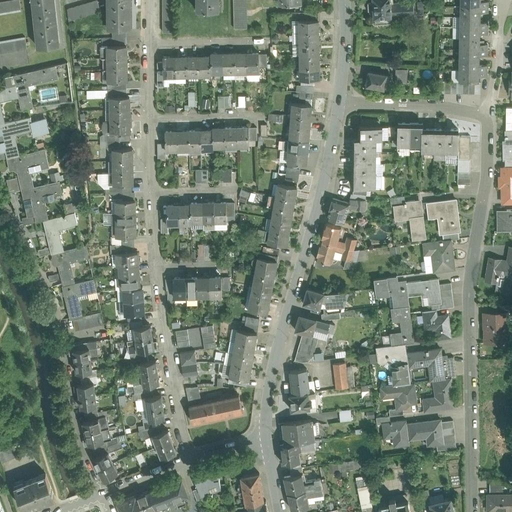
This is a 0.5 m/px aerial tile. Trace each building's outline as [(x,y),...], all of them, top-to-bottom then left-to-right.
[(19,0),(9,0),(2,1),(4,13),(21,10),(19,0)] [(54,0),(32,0),(36,30),(35,30),(35,31),(36,31),(38,47),(59,44),(54,0)] [(97,0),(96,0),(91,2),(94,12),(101,10),(97,0)] [(130,0),(107,0),(108,27),(130,27),(130,0)] [(197,0),(197,10),(219,10),(218,0),(197,0)] [(390,0),(372,0),(373,18),(392,16),(391,7),(390,0)] [(404,6),(391,7),(392,16),(424,14),(424,1),(404,2),(404,6)] [(91,2),(85,3),(89,14),(94,12),(91,2)] [(85,3),(79,5),(83,16),(89,14),(85,3)] [(79,5),(73,7),(77,18),(83,16),(79,5)] [(488,7),(460,6),(460,17),(480,17),(480,12),(488,12),(488,7)] [(73,7),(67,9),(69,20),(77,18),(73,7)] [(480,17),(460,17),(460,27),(488,28),(488,22),(480,22),(480,17)] [(318,20),(299,20),(300,32),(319,32),(318,20)] [(488,28),(460,27),(460,38),(480,39),(480,33),(488,34),(488,28)] [(319,32),(300,32),(300,43),(300,44),(319,44),(319,32)] [(25,37),(8,40),(10,51),(27,49),(25,37)] [(480,39),(460,38),(460,49),(488,49),(488,44),(480,44),(480,39)] [(8,40),(0,41),(0,53),(10,51),(8,40)] [(319,44),(300,44),(300,56),(319,55),(319,44)] [(126,45),(108,45),(108,46),(102,46),(102,58),(108,58),(108,57),(126,57),(126,45)] [(488,49),(460,49),(459,59),(479,60),(479,55),(487,55),(488,49)] [(224,72),(223,53),(211,54),(211,56),(211,73),(212,73),(223,72),(224,72)] [(235,72),(235,53),(223,53),(224,72),(223,72),(224,78),(235,78),(235,72)] [(247,72),(247,53),(235,53),(235,72),(247,72)] [(259,53),(247,53),(247,72),(259,72),(259,66),(259,54),(259,53)] [(267,54),(259,54),(259,66),(267,66),(267,54)] [(319,55),(300,56),(300,67),(319,67),(319,55)] [(199,56),(187,57),(188,75),(199,75),(199,56)] [(211,56),(199,56),(199,75),(212,75),(212,73),(211,73),(211,56)] [(126,57),(108,57),(108,58),(108,60),(104,60),(104,69),(127,69),(126,57)] [(175,57),(163,57),(163,62),(164,71),(164,76),(176,76),(175,57)] [(187,57),(175,57),(176,76),(188,75),(187,57)] [(479,60),(459,59),(459,70),(487,71),(487,65),(479,65),(479,60)] [(44,67),(5,76),(7,86),(16,84),(18,94),(21,108),(32,106),(27,82),(47,77),(44,67)] [(319,67),(300,67),(301,79),(320,79),(319,67)] [(127,69),(104,69),(103,69),(104,81),(105,81),(107,81),(126,81),(127,81),(127,69)] [(407,69),(395,69),(395,84),(407,84),(407,69)] [(487,71),(459,70),(459,81),(479,81),(479,76),(487,76),(487,71)] [(386,74),(369,71),(368,78),(366,78),(365,84),(367,84),(367,85),(388,89),(391,76),(386,75),(386,74)] [(126,81),(107,81),(108,89),(126,89),(126,81)] [(459,81),(451,81),(451,93),(481,94),(481,82),(479,81),(459,81)] [(7,86),(0,87),(0,122),(5,122),(0,99),(0,97),(18,94),(16,84),(7,86)] [(86,89),(86,97),(106,96),(106,88),(86,89)] [(126,89),(108,89),(108,97),(126,97),(126,89)] [(108,97),(106,97),(106,109),(111,109),(129,109),(129,97),(126,97),(108,97)] [(305,104),(293,103),(292,115),(310,117),(311,105),(305,104)] [(129,109),(111,109),(111,120),(111,121),(130,120),(129,109)] [(282,114),(269,113),(269,120),(282,121),(282,114)] [(310,117),(292,115),(291,127),(309,128),(310,117)] [(5,122),(0,122),(0,141),(0,142),(0,151),(6,150),(7,156),(18,154),(13,131),(33,126),(32,122),(31,116),(5,122)] [(45,119),(32,122),(33,126),(35,134),(48,131),(45,119)] [(130,120),(111,121),(111,120),(104,121),(105,121),(103,123),(103,127),(104,130),(105,132),(105,133),(107,132),(111,132),(111,133),(130,132),(130,120)] [(410,123),(398,123),(397,145),(410,145),(410,123)] [(422,123),(410,123),(410,145),(422,145),(422,129),(422,123)] [(382,127),(360,126),(360,138),(376,139),(382,139),(382,127)] [(237,127),(225,128),(225,146),(237,146),(237,127)] [(249,127),(237,127),(237,146),(249,146),(249,140),(249,128),(249,127)] [(309,128),(291,127),(290,138),(308,140),(309,128)] [(225,128),(213,128),(213,130),(213,147),(225,146),(225,128)] [(257,128),(249,128),(249,140),(257,139),(257,128)] [(434,129),(422,129),(422,145),(422,151),(434,151),(434,129)] [(446,130),(434,129),(434,151),(446,151),(446,130)] [(511,129),(511,130),(506,130),(506,141),(503,141),(504,160),(506,160),(511,159),(511,129)] [(189,130),(177,131),(178,149),(189,149),(189,130)] [(201,130),(189,130),(189,149),(201,149),(201,130)] [(213,130),(201,130),(201,149),(213,149),(213,147),(213,130)] [(459,130),(446,130),(446,151),(458,151),(458,148),(458,142),(458,136),(459,130)] [(177,131),(165,131),(165,143),(165,150),(166,150),(178,149),(177,131)] [(130,132),(111,133),(111,132),(107,132),(107,135),(102,135),(102,140),(107,140),(107,141),(120,140),(130,140),(130,132)] [(308,140),(290,138),(289,141),(284,140),(284,150),(289,150),(307,152),(308,140)] [(360,138),(354,138),(354,150),(376,151),(376,139),(360,138)] [(165,143),(157,143),(158,157),(166,157),(166,150),(165,150),(165,143)] [(18,154),(7,156),(8,157),(7,157),(9,167),(17,165),(19,176),(21,182),(22,188),(34,185),(31,170),(49,166),(45,148),(18,154)] [(133,160),(132,148),(114,148),(114,160),(133,160)] [(307,152),(289,150),(288,162),(306,164),(307,152)] [(376,151),(354,150),(354,162),(376,163),(376,151)] [(133,160),(114,160),(114,172),(133,172),(133,160)] [(376,163),(354,162),(354,174),(375,175),(376,163)] [(511,165),(506,166),(504,166),(504,177),(502,177),(502,196),(503,196),(511,195),(511,165)] [(299,169),(287,167),(286,173),(298,175),(299,169)] [(51,178),(60,177),(59,169),(50,171),(51,178)] [(114,172),(109,172),(110,184),(133,184),(133,172),(114,172)] [(354,174),(353,174),(353,187),(368,187),(376,187),(376,175),(375,175),(354,174)] [(19,176),(8,179),(9,185),(21,182),(19,176)] [(34,185),(22,188),(22,189),(24,198),(26,206),(28,215),(35,213),(37,221),(44,219),(49,218),(43,194),(62,190),(60,180),(34,185)] [(21,182),(9,185),(10,191),(22,189),(22,188),(21,182)] [(297,187),(278,184),(276,196),(295,199),(297,187)] [(368,187),(353,187),(353,194),(367,195),(368,187)] [(251,193),(241,190),(239,195),(249,198),(251,193)] [(132,192),(122,192),(110,192),(110,198),(111,198),(111,200),(112,200),(116,200),(134,200),(134,192),(132,192)] [(511,195),(503,196),(503,204),(511,203),(511,195)] [(295,199),(276,196),(276,198),(269,196),(267,206),(274,207),(293,210),(295,199)] [(404,196),(390,198),(391,206),(394,206),(405,204),(404,202),(405,202),(404,196)] [(349,203),(333,198),(329,210),(330,210),(328,217),(344,222),(348,207),(349,203)] [(365,200),(350,198),(349,203),(348,207),(364,209),(365,200)] [(456,199),(427,203),(429,215),(441,213),(443,233),(458,231),(460,231),(456,199)] [(135,212),(135,200),(134,200),(116,200),(112,200),(112,212),(135,212)] [(405,202),(404,202),(405,204),(394,206),(396,219),(410,217),(413,238),(425,237),(421,204),(415,204),(415,200),(405,202)] [(203,202),(191,202),(191,204),(191,221),(192,223),(191,223),(191,227),(203,227),(203,221),(203,202)] [(214,202),(203,202),(203,221),(203,229),(215,229),(215,221),(214,202)] [(227,202),(214,202),(215,221),(227,221),(227,215),(227,203),(227,202)] [(235,203),(227,203),(227,215),(235,215),(235,203)] [(191,204),(179,205),(179,223),(191,223),(192,223),(191,221),(191,204)] [(179,205),(167,205),(167,218),(167,223),(168,223),(179,223),(179,205)] [(293,210),(274,207),(272,219),(291,222),(293,210)] [(511,209),(507,210),(507,213),(497,213),(497,231),(510,231),(510,233),(511,233),(511,209)] [(49,218),(44,219),(50,246),(52,252),(64,249),(58,226),(77,221),(75,211),(49,218)] [(135,212),(112,212),(113,224),(136,223),(135,212)] [(28,215),(23,217),(25,223),(37,221),(35,213),(28,215)] [(291,222),(272,219),(270,230),(289,233),(291,222)] [(136,223),(113,224),(113,236),(117,236),(121,236),(134,236),(136,236),(136,223)] [(341,228),(326,223),(321,241),(354,250),(357,240),(347,237),(345,243),(338,240),(341,228)] [(289,233),(270,230),(268,242),(287,245),(289,233)] [(458,231),(443,233),(444,240),(451,239),(459,238),(458,231)] [(444,240),(423,242),(425,254),(432,253),(433,263),(453,260),(451,239),(444,240)] [(321,241),(316,259),(331,263),(335,250),(343,253),(341,258),(346,260),(351,262),(357,261),(357,260),(358,261),(361,250),(354,250),(321,241)] [(134,243),(121,243),(122,252),(134,251),(134,243)] [(64,249),(52,252),(54,261),(57,263),(58,263),(60,272),(62,278),(63,284),(63,285),(75,282),(70,259),(89,254),(86,244),(64,249)] [(50,246),(39,249),(40,255),(52,252),(50,246)] [(279,249),(267,247),(266,253),(278,255),(279,249)] [(122,252),(119,252),(120,265),(138,263),(138,251),(134,251),(122,252)] [(277,261),(265,259),(266,253),(260,252),(258,263),(257,263),(255,275),(274,278),(276,266),(277,261)] [(511,255),(509,255),(508,260),(501,259),(501,258),(489,256),(485,280),(497,282),(498,278),(499,279),(500,276),(505,277),(503,291),(511,293),(511,284),(511,255)] [(346,260),(344,268),(355,268),(357,261),(351,262),(346,260)] [(453,260),(433,263),(434,271),(454,268),(453,260)] [(138,263),(120,265),(120,276),(139,275),(138,263)] [(60,272),(48,275),(50,281),(62,278),(60,272)] [(139,275),(120,276),(121,288),(124,288),(140,287),(139,275)] [(274,278),(255,275),(253,286),(271,290),(274,278)] [(396,276),(374,279),(376,296),(389,294),(390,307),(392,307),(409,305),(408,295),(407,282),(406,281),(397,282),(396,276)] [(75,282),(63,285),(63,284),(62,284),(70,319),(73,318),(83,316),(83,315),(77,292),(96,288),(94,277),(75,282)] [(186,296),(186,277),(174,277),(174,279),(174,296),(175,296),(186,296)] [(198,296),(198,277),(186,277),(186,296),(198,296)] [(210,295),(209,277),(198,277),(198,296),(210,295)] [(222,277),(209,277),(210,295),(222,295),(222,290),(222,277)] [(230,289),(230,277),(222,277),(222,290),(230,289)] [(439,284),(438,278),(407,282),(408,295),(422,293),(422,296),(428,296),(429,304),(438,302),(441,302),(441,296),(440,290),(439,284)] [(174,279),(165,280),(166,290),(167,290),(168,303),(175,303),(175,296),(174,296),(174,279)] [(271,290),(253,286),(251,298),(269,301),(271,290)] [(140,287),(124,288),(125,300),(143,298),(142,287),(140,287)] [(324,293),(307,288),(303,303),(320,308),(322,301),(346,299),(349,291),(324,293)] [(143,298),(125,300),(126,314),(127,314),(141,312),(144,312),(143,298)] [(269,301),(251,298),(249,309),(267,313),(269,301)] [(511,304),(496,305),(496,312),(507,312),(511,312),(511,304)] [(341,305),(325,306),(326,313),(339,311),(342,311),(341,305)] [(409,305),(392,307),(393,321),(402,320),(403,332),(391,333),(392,345),(405,343),(406,343),(406,340),(414,339),(409,305)] [(437,309),(422,311),(423,317),(437,316),(437,315),(437,309)] [(102,311),(83,315),(83,316),(73,318),(76,329),(104,323),(102,311)] [(141,312),(127,314),(129,322),(142,320),(141,312)] [(496,312),(486,312),(486,328),(485,328),(485,342),(495,342),(495,337),(508,337),(507,312),(496,312)] [(330,323),(300,314),(295,330),(303,332),(312,335),(314,328),(327,332),(330,323)] [(447,314),(437,315),(437,316),(423,317),(425,327),(435,326),(437,339),(452,337),(450,323),(448,323),(447,314)] [(259,318),(247,316),(246,322),(258,325),(259,318)] [(142,320),(129,322),(130,328),(134,328),(134,327),(143,326),(142,320)] [(258,325),(246,322),(245,329),(257,331),(258,325)] [(213,324),(174,329),(176,348),(178,348),(180,363),(196,361),(194,348),(215,346),(213,324)] [(143,326),(134,327),(134,328),(135,330),(127,331),(129,340),(136,339),(152,336),(150,325),(143,326)] [(257,333),(238,329),(236,341),(255,344),(257,333)] [(312,335),(303,332),(297,352),(309,355),(314,335),(312,335)] [(152,336),(136,339),(138,350),(147,349),(154,348),(157,347),(156,342),(153,342),(152,336)] [(71,350),(69,350),(69,355),(74,356),(75,361),(91,359),(98,358),(96,341),(87,342),(88,348),(80,349),(71,350)] [(255,344),(236,341),(234,352),(253,356),(255,344)] [(392,345),(376,347),(378,361),(381,363),(386,362),(388,359),(388,357),(389,357),(389,355),(397,354),(399,364),(395,365),(393,368),(395,384),(411,383),(411,382),(409,367),(407,353),(404,353),(403,344),(405,344),(405,343),(392,345)] [(138,350),(135,350),(135,349),(133,350),(132,350),(132,351),(130,351),(131,358),(135,357),(148,355),(147,349),(138,350)] [(441,349),(428,350),(426,350),(427,350),(407,353),(409,367),(410,367),(409,365),(428,362),(431,380),(437,379),(445,378),(442,358),(441,349)] [(253,356),(234,352),(232,364),(251,367),(253,356)] [(309,355),(297,352),(295,360),(302,362),(307,361),(309,355)] [(149,361),(148,355),(135,357),(136,363),(140,363),(140,362),(149,361)] [(454,357),(442,358),(445,378),(451,377),(456,377),(454,357)] [(91,359),(75,361),(76,373),(77,373),(92,371),(92,370),(91,359)] [(149,361),(140,362),(140,363),(142,374),(158,371),(156,360),(149,361)] [(345,362),(334,364),(337,388),(348,387),(345,362)] [(251,367),(232,364),(230,376),(235,377),(247,379),(248,379),(251,367)] [(181,376),(197,373),(196,367),(180,369),(181,376)] [(307,369),(290,371),(293,393),(309,392),(307,369)] [(158,371),(142,374),(143,385),(151,384),(159,383),(158,371)] [(93,377),(81,378),(81,384),(94,383),(101,382),(100,376),(99,376),(93,377)] [(247,379),(235,377),(233,383),(246,385),(247,379)] [(445,378),(437,379),(439,390),(435,390),(435,397),(425,398),(426,404),(424,405),(424,411),(451,408),(450,405),(453,402),(454,401),(451,377),(445,378)] [(395,384),(380,386),(382,397),(398,395),(398,399),(395,400),(397,408),(397,409),(403,408),(406,408),(410,402),(417,402),(415,382),(411,383),(395,384)] [(81,384),(74,385),(74,391),(79,391),(79,396),(95,394),(94,383),(81,384)] [(198,386),(186,388),(189,401),(200,399),(198,386)] [(139,392),(134,393),(135,399),(137,399),(145,398),(145,397),(153,396),(152,390),(139,392)] [(293,393),(289,394),(290,403),(289,404),(290,408),(291,409),(291,410),(310,408),(310,404),(311,403),(312,403),(312,400),(311,400),(311,399),(309,399),(309,396),(315,396),(315,391),(293,393)] [(95,394),(79,396),(81,408),(84,407),(97,406),(95,394)] [(153,396),(145,397),(145,398),(137,399),(139,408),(144,407),(144,409),(147,409),(163,406),(161,395),(153,396)] [(239,395),(189,405),(193,422),(243,412),(239,395)] [(97,406),(84,407),(85,414),(97,412),(97,406)] [(163,406),(147,409),(149,420),(159,419),(165,418),(163,406)] [(350,409),(339,411),(340,422),(352,421),(350,409)] [(85,414),(84,414),(86,421),(106,416),(109,415),(108,410),(97,412),(85,414)] [(86,421),(83,422),(86,433),(109,427),(108,422),(107,422),(106,416),(86,421)] [(390,416),(376,417),(377,424),(383,423),(383,422),(391,421),(390,416)] [(159,419),(149,420),(146,421),(147,428),(148,429),(160,426),(159,419)] [(441,419),(407,423),(409,439),(430,436),(431,444),(438,443),(444,443),(443,435),(442,428),(441,419)] [(312,420),(284,423),(286,443),(314,440),(313,433),(319,433),(318,422),(312,422),(312,420)] [(391,421),(383,422),(383,423),(385,437),(393,436),(393,434),(397,433),(398,445),(410,443),(409,439),(407,423),(407,420),(391,421)] [(109,427),(86,433),(87,439),(83,440),(85,445),(92,444),(112,439),(109,430),(115,429),(114,426),(109,427)] [(160,426),(148,429),(147,428),(138,431),(141,440),(145,438),(146,438),(153,436),(153,435),(162,432),(160,426)] [(454,427),(442,428),(443,435),(455,434),(454,427)] [(162,432),(153,435),(153,436),(157,446),(172,440),(168,430),(162,432)] [(455,434),(443,435),(444,443),(438,443),(439,450),(456,447),(455,434)] [(94,451),(108,446),(117,442),(116,438),(112,439),(92,444),(94,451)] [(172,440),(157,446),(161,457),(176,451),(172,440)] [(286,443),(280,444),(283,463),(289,462),(300,461),(299,449),(315,447),(314,440),(286,443)] [(108,446),(110,452),(122,447),(120,441),(117,442),(108,446)] [(14,446),(0,451),(0,458),(1,462),(18,456),(14,446)] [(108,446),(94,451),(97,457),(108,452),(110,452),(108,446)] [(97,457),(90,461),(92,466),(96,465),(99,469),(113,462),(108,452),(97,457)] [(147,463),(141,452),(135,455),(141,466),(147,463)] [(225,464),(228,476),(241,472),(238,460),(225,464)] [(342,469),(354,469),(354,461),(342,461),(342,469)] [(113,462),(99,469),(104,480),(118,473),(113,462)] [(395,463),(396,474),(407,473),(406,462),(395,463)] [(301,467),(290,468),(291,475),(302,474),(301,467)] [(211,468),(194,475),(199,488),(202,495),(211,491),(213,495),(214,495),(214,493),(221,492),(222,492),(220,484),(219,478),(217,470),(212,471),(211,468)] [(259,473),(241,476),(246,505),(248,504),(264,501),(264,500),(259,473)] [(46,474),(15,486),(17,493),(23,510),(55,497),(46,474)] [(291,475),(284,476),(288,493),(323,488),(320,478),(304,481),(302,474),(291,475)] [(182,478),(168,484),(168,483),(162,485),(162,486),(149,491),(155,508),(189,495),(182,478)] [(502,494),(502,481),(490,481),(490,494),(502,494)] [(199,488),(193,490),(197,500),(203,498),(202,495),(199,488)] [(323,488),(288,493),(292,510),(310,506),(307,495),(314,494),(315,498),(324,496),(323,488)] [(428,489),(422,490),(424,505),(431,503),(431,502),(428,489)] [(149,491),(136,497),(141,511),(157,511),(155,508),(149,491)] [(490,494),(488,494),(488,510),(511,510),(511,493),(502,494),(490,494)] [(135,495),(126,499),(125,499),(119,501),(118,502),(121,511),(141,511),(136,497),(135,495)] [(410,511),(407,496),(378,502),(379,511),(410,511)] [(431,502),(431,503),(433,511),(431,511),(454,511),(451,498),(431,502)] [(264,501),(248,504),(249,511),(248,511),(268,511),(266,500),(264,500),(264,501)]
